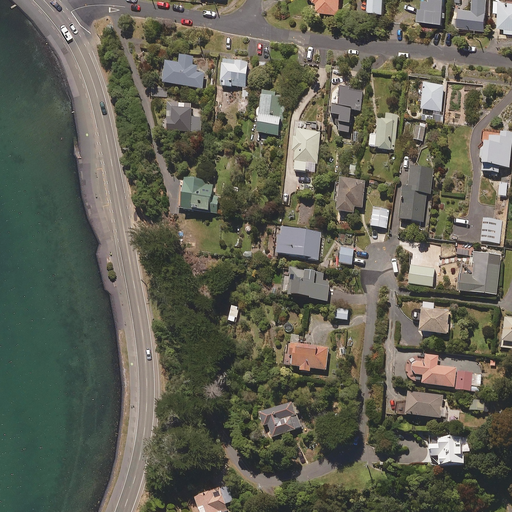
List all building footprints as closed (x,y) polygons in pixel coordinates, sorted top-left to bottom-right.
[(339,0),(313,0),(313,2),(318,3),(317,13),(339,15),(339,0)] [(383,0),(369,0),(368,12),(382,14),(383,0)] [(444,0),(429,0),(429,1),(421,0),(419,22),(441,24),(444,0)] [(487,0),(474,0),(473,11),(460,10),(458,29),(484,31),(487,0)] [(511,3),(495,1),(494,13),(500,14),(498,29),(506,30),(505,34),(511,34),(511,3)] [(147,64),(142,51),(134,55),(139,67),(147,64)] [(194,58),(179,55),(178,64),(164,62),(161,83),(202,89),(204,73),(196,72),(197,66),(192,66),(194,58)] [(247,62),(221,61),(221,86),(246,87),(247,62)] [(444,85),(423,83),(421,110),(441,112),(444,85)] [(162,88),(153,88),(153,97),(162,97),(162,88)] [(350,89),(339,88),(338,107),(331,106),(331,115),(334,115),(333,132),(349,132),(350,110),(362,111),(363,92),(350,92),(350,89)] [(276,96),(277,93),(261,91),(255,133),(282,137),(288,98),(276,96)] [(191,103),(166,103),(165,131),(201,132),(202,109),(191,109),(191,103)] [(398,116),(386,114),(385,120),(377,119),(375,135),(370,134),(368,147),(394,150),(398,116)] [(426,126),(416,124),(413,139),(422,141),(426,126)] [(511,142),(511,133),(486,130),(481,171),(498,173),(499,167),(509,168),(511,142)] [(305,131),(295,131),(293,149),(295,149),(293,171),(317,173),(320,132),(305,131)] [(410,159),(403,158),(399,188),(404,189),(400,219),(423,222),(427,195),(430,195),(433,170),(409,166),(410,159)] [(208,214),(209,206),(216,207),(218,196),(210,195),(212,183),(185,178),(180,209),(208,214)] [(365,181),(340,179),(336,211),(353,213),(354,207),(362,208),(365,181)] [(508,184),(500,183),(498,196),(506,197),(508,184)] [(388,210),(373,208),(371,226),(386,228),(388,210)] [(502,221),(483,219),(481,241),(499,244),(502,221)] [(321,232),(277,228),(275,254),(318,259),(321,232)] [(493,247),(492,256),(504,257),(505,249),(493,247)] [(354,250),(341,248),(339,263),(351,265),(354,250)] [(500,266),(475,263),(473,276),(460,275),(458,291),(497,295),(500,266)] [(325,274),(290,270),(289,278),(284,278),(282,295),(309,298),(309,300),(328,302),(329,287),(323,286),(325,274)] [(434,304),(422,303),(421,315),(413,314),(412,320),(420,321),(419,332),(448,334),(449,311),(434,310),(434,304)] [(239,308),(231,306),(227,321),(235,323),(239,308)] [(348,311),(337,310),(336,320),(348,320),(348,311)] [(511,318),(504,318),(501,348),(511,348),(511,318)] [(291,336),(290,344),(286,344),(286,349),(284,365),(300,367),(299,371),(310,372),(310,369),(326,370),(328,348),(297,345),(298,337),(291,336)] [(424,363),(416,362),(416,363),(415,364),(414,364),(413,365),(413,366),(412,367),(412,368),(412,369),(412,370),(412,371),(413,372),(413,373),(414,374),(415,375),(422,376),(422,385),(455,388),(455,390),(471,391),(471,388),(480,389),(481,374),(456,372),(456,368),(437,366),(438,356),(425,355),(424,363)] [(443,396),(407,392),(406,402),(396,401),(395,414),(445,419),(446,409),(442,408),(443,396)] [(484,401),(470,400),(469,410),(483,411),(484,401)] [(300,429),(291,402),(258,413),(262,427),(267,425),(272,438),(300,429)] [(483,415),(476,423),(482,428),(489,419),(483,415)] [(464,465),(463,455),(471,455),(470,440),(462,440),(462,437),(438,438),(438,445),(429,445),(430,457),(438,457),(439,467),(464,465)] [(233,502),(228,486),(193,498),(198,511),(220,511),(219,507),(233,502)]
